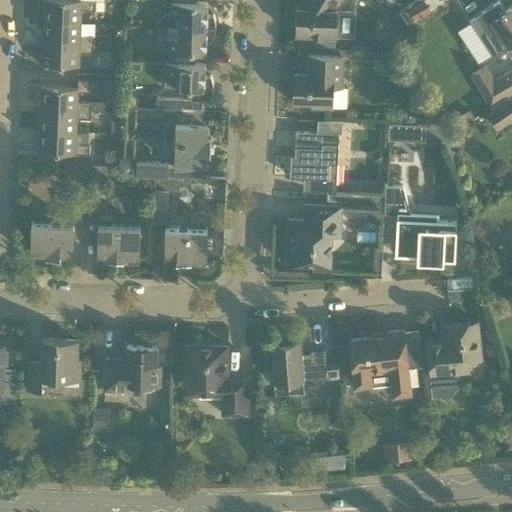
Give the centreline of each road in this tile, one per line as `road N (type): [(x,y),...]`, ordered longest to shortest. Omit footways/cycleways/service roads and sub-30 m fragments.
road 1 (secondary): [(0,500),(194,505),(364,498)]
road 2 (residential): [(243,306),(259,0)]
road 3 (residential): [(0,302),(243,306)]
road 4 (residential): [(243,306),(444,290)]
road 5 (secondary): [(364,498),(511,487)]
